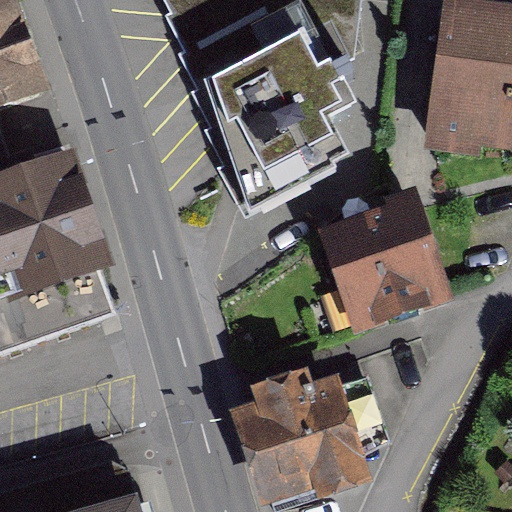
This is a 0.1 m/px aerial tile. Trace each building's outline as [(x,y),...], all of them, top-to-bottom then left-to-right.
[(15,0),(0,5),(0,112),(53,96),(20,0),(15,0)] [(178,0),(256,205),(337,165),(360,0),(178,0)] [(511,151),(511,21),(453,14),(436,146),(511,156),(511,151)] [(0,354),(112,316),(98,276),(116,270),(81,153),(10,176),(0,148),(0,354)] [(328,243),(354,321),(440,292),(414,214),(328,243)] [(253,406),(283,504),(388,473),(359,375),(253,406)] [(154,511),(146,486),(54,511),(154,511)]
